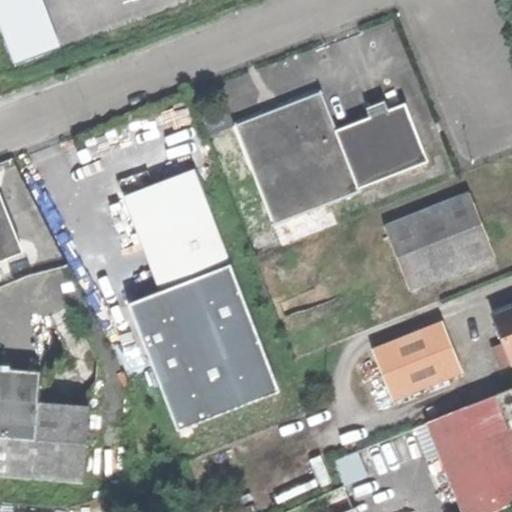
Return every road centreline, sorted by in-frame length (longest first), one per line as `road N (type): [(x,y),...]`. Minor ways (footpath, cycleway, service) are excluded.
road 1 (unclassified): [(0,131),(349,0)]
road 2 (unknown): [(43,114),(104,272)]
